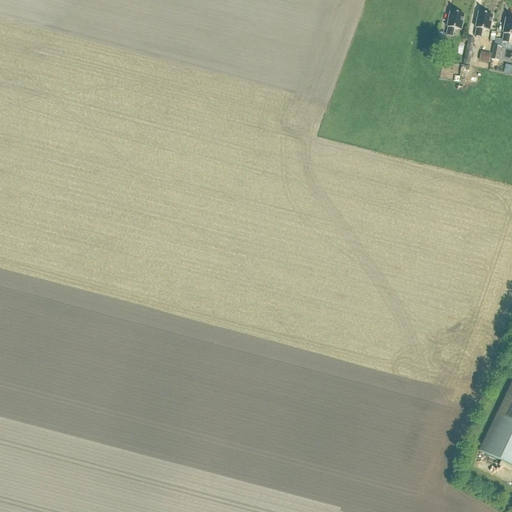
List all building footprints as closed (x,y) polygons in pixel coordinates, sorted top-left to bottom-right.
[(460,31),(464,15),(450,13),(447,28),(448,28),(447,36),(452,37),(454,30),(460,31)] [(490,31),(493,16),(479,14),(477,29),(478,29),(476,36),(482,37),(483,30),(490,31)] [(511,34),(511,19),(507,18),(504,33),(505,33),(503,42),(509,43),(511,34)] [(469,65),(474,39),(467,37),(462,64),(469,65)] [(498,62),(501,48),(493,47),(490,60),(498,62)] [(489,63),(491,54),(481,52),(479,61),(489,63)] [(459,66),(459,76),(468,76),(467,66),(459,66)] [(511,381),(497,414),(479,451),(511,466),(511,381)]
